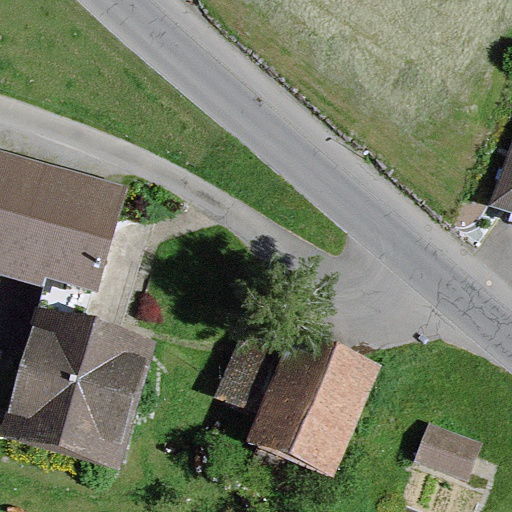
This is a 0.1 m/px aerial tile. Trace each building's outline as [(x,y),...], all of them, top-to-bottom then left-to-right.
[(511,145),(490,207),(511,214),(511,145)] [(128,187),(0,150),(0,272),(44,285),(46,276),(98,291),(128,187)] [(39,307),(2,434),(121,468),(158,341),(39,307)] [(248,442),(337,477),(381,364),(292,329),(248,442)] [(429,423),(415,461),(469,481),(483,443),(429,423)]
